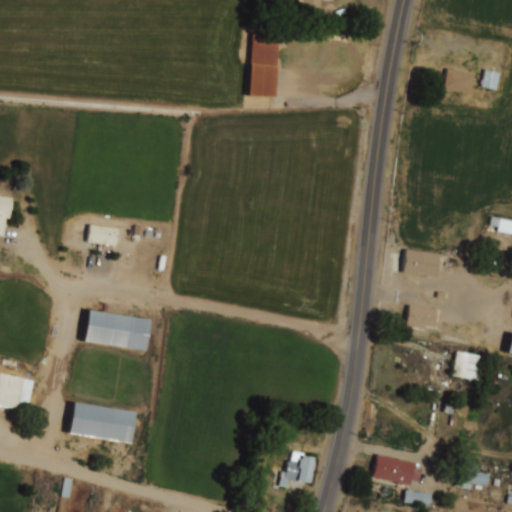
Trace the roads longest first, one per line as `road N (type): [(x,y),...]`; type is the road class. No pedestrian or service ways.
road 1 (primary): [(324,511),(356,366),(404,0)]
road 2 (residential): [(221,511),(0,454)]
